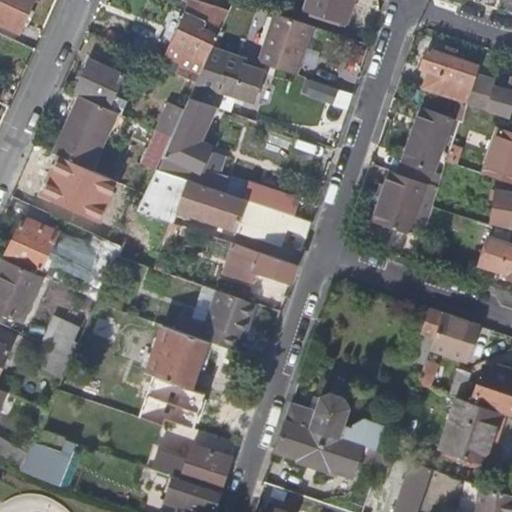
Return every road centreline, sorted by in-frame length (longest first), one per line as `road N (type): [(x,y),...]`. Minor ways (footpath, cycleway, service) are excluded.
road 1 (residential): [(511,40),(412,7),(322,250)]
road 2 (residential): [(322,250),(225,511)]
road 3 (residential): [(322,250),(511,316)]
road 4 (residential): [(75,0),(0,182)]
